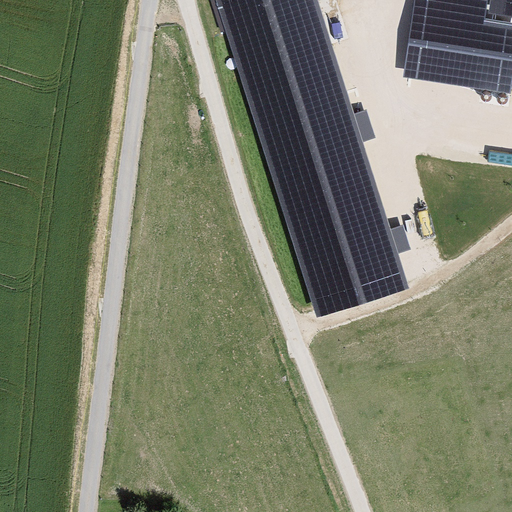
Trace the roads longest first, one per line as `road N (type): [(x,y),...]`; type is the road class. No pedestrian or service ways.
road 1 (unclassified): [(188,0),(258,247),(362,511)]
road 2 (unclassified): [(154,0),(88,511)]
